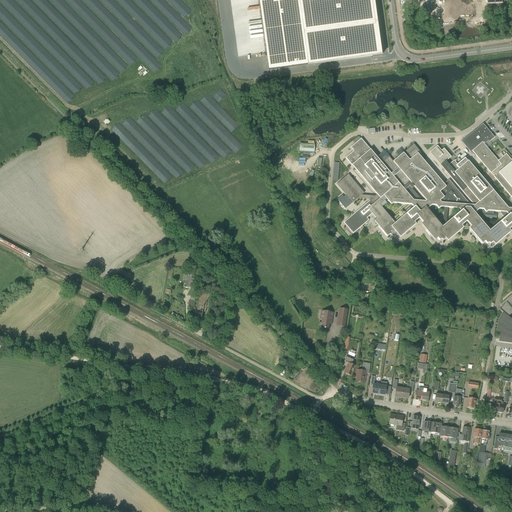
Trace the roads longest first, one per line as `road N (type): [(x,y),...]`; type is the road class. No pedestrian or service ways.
road 1 (track): [(465,511),(410,470),(308,416)]
road 2 (track): [(323,397),(190,329),(184,295)]
road 3 (residential): [(511,423),(338,393)]
road 4 (tertiary): [(511,46),(402,56),(390,0)]
road 5 (track): [(119,364),(0,347)]
